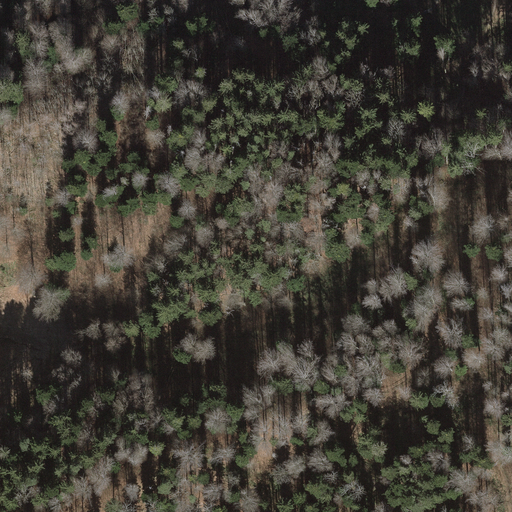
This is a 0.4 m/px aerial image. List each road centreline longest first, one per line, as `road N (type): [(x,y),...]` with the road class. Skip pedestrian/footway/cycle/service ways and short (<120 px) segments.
road 1 (track): [(508,511),(502,476),(439,385),(441,342)]
road 2 (track): [(0,324),(67,336),(140,335)]
